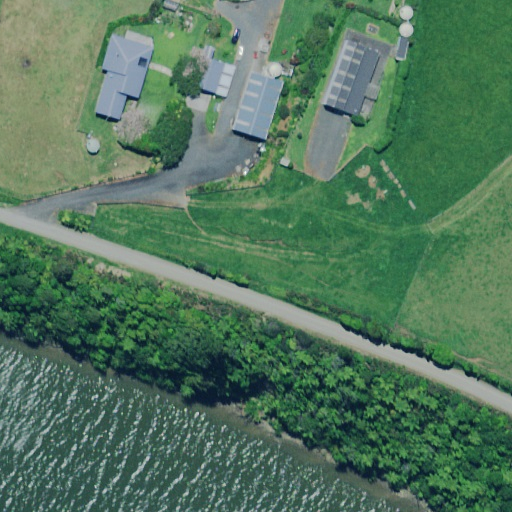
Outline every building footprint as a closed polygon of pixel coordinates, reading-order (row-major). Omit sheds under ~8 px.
[(164,1),(161,8),(175,13),(178,6),(164,1)] [(406,6),(405,6),(404,6),(402,7),(401,7),(400,8),(399,9),(398,10),(398,11),(398,13),(398,14),(398,15),(398,17),(399,18),(399,19),(400,20),(402,20),(403,21),(404,21),(405,21),(407,21),(408,21),(409,20),(410,19),(411,18),(412,17),(413,16),(413,15),(413,13),(413,12),(412,11),(412,10),(411,9),(410,8),(409,7),(408,6),(406,6)] [(406,24),(405,23),(404,24),(402,24),(401,25),(400,25),(399,26),(399,28),(398,29),(398,30),(398,31),(398,33),(398,34),(399,35),(400,36),(401,37),(402,38),(403,38),(404,39),(406,39),(407,39),(408,38),(409,38),(410,37),(411,36),(412,35),(413,34),(413,32),(413,31),(413,30),(412,28),(412,27),(411,26),(410,25),(409,24),(408,24),(406,24)] [(138,99),(153,49),(153,48),(153,47),(153,46),(153,45),(153,44),(153,43),(152,42),(152,41),(151,40),(150,39),(150,38),(149,38),(148,37),(129,31),(126,41),(110,36),(100,70),(106,72),(93,113),(118,121),(126,96),(138,99)] [(409,41),(399,39),(395,61),(405,62),(409,41)] [(378,55),(343,43),(322,105),(356,117),(378,55)] [(234,67),(214,61),(218,49),(206,45),(202,59),(208,61),(199,89),(225,97),(234,67)] [(276,64),(275,64),(274,64),(272,64),(271,65),(270,66),(269,67),(268,68),(268,69),(268,70),(267,72),(268,73),(268,74),(269,76),(269,77),(270,78),(272,78),(273,79),(274,79),(275,79),(277,79),(278,79),(279,78),(280,77),(281,76),(282,75),(282,74),(283,73),(283,71),(283,70),(282,69),(282,68),(281,66),(280,66),(279,65),(278,64),(276,64)] [(282,84),(249,73),(231,130),(264,141),(282,84)]
